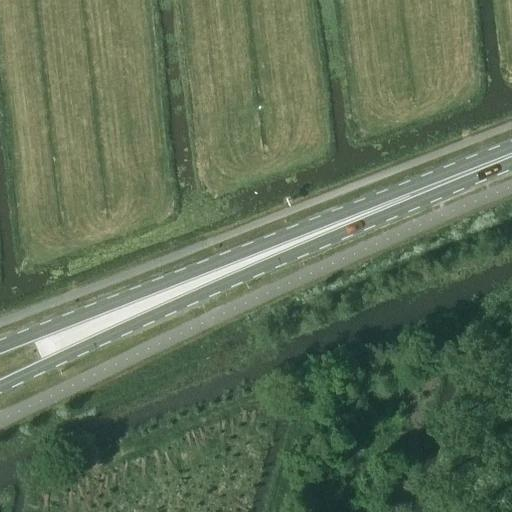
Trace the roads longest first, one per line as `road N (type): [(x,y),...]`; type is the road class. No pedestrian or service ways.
road 1 (primary): [(147,303),(511,157)]
road 2 (primary): [(0,386),(147,303)]
road 3 (primary): [(147,303),(0,348)]
